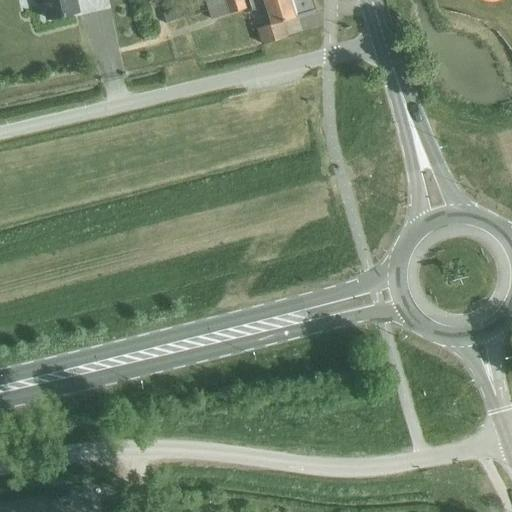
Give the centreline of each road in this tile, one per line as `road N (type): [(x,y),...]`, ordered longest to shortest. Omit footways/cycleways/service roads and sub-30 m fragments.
road 1 (unclassified): [(0,472),(116,449),(352,469),(509,441)]
road 2 (primary): [(398,292),(0,387)]
road 3 (track): [(0,137),(327,57)]
road 4 (secondary): [(440,217),(384,43)]
